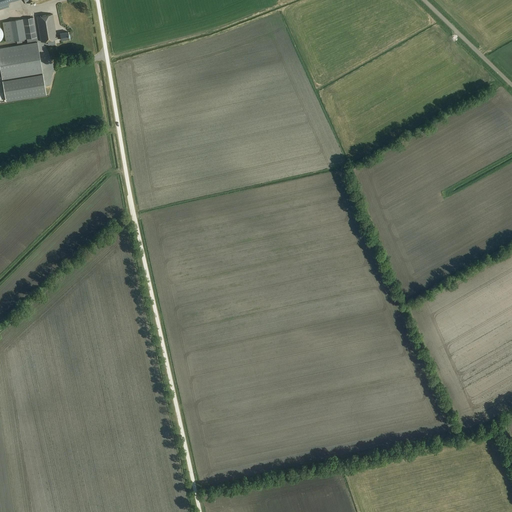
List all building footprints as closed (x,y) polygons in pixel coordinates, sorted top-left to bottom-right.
[(8,2),(14,0),(24,0),(25,1),(28,0),(0,0),(0,9),(9,6),(8,2)] [(37,17),(41,42),(57,40),(57,39),(60,38),(60,40),(69,39),(67,32),(59,33),(59,34),(56,35),(53,14),(37,17)] [(33,17),(3,22),(6,42),(37,37),(33,17)] [(0,48),(0,63),(3,79),(42,72),(37,43),(0,48)] [(43,75),(3,81),(6,101),(46,94),(43,75)]
